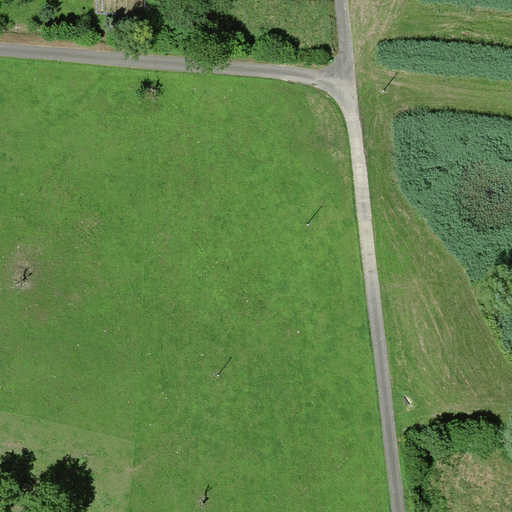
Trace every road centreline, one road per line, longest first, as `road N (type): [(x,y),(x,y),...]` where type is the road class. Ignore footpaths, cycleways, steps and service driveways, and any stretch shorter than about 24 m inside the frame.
road 1 (track): [(348,82),(399,511)]
road 2 (track): [(341,0),(348,82),(0,51)]
